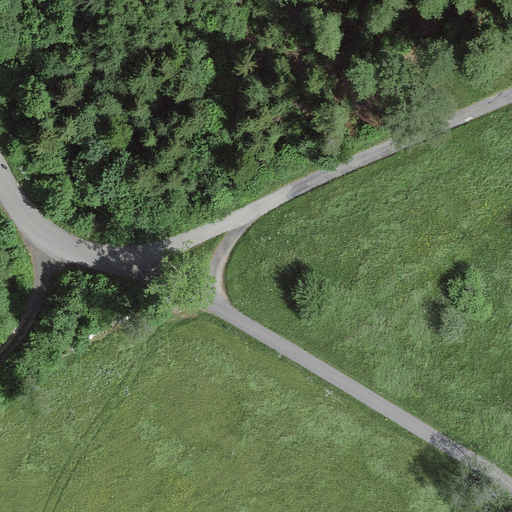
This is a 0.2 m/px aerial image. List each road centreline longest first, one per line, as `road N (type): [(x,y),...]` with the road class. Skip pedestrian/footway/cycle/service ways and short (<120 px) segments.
road 1 (unclassified): [(223,312),(511,488)]
road 2 (unclassified): [(243,215),(511,93)]
road 3 (unclassified): [(0,176),(48,237),(125,265)]
road 4 (unclassified): [(125,265),(243,215)]
